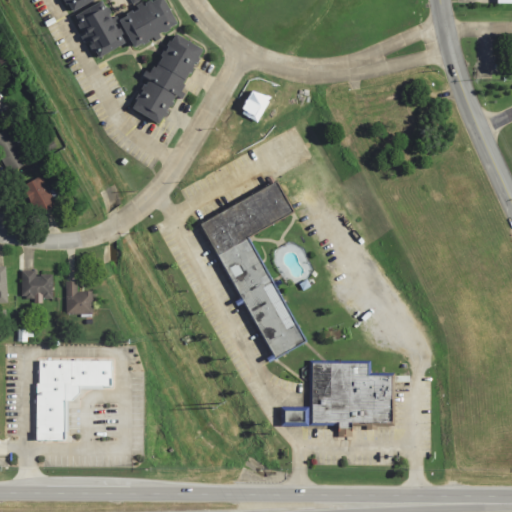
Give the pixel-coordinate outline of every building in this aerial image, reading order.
[(61,0),(67,12),(93,0),(61,0)] [(125,43),(104,0),(101,0),(73,14),(93,58),(125,43)] [(164,0),(154,0),(118,17),(132,47),(177,27),(164,0)] [(203,49),(172,31),(130,107),(160,125),(203,49)] [(24,164),(7,128),(0,131),(0,162),(5,173),(24,164)] [(34,215),(55,204),(39,175),(19,186),(34,215)] [(250,234),(293,214),(278,182),(201,219),(268,360),(302,344),(250,234)] [(50,297),(50,272),(19,272),(19,297),(50,297)] [(91,313),(91,291),(75,291),(75,281),(64,281),(64,313),(91,313)] [(107,385),(107,362),(39,361),(39,385),(35,385),(35,440),(61,440),(62,400),(69,400),(77,393),(77,385),(107,385)] [(391,425),(391,375),(367,375),(367,361),(308,361),(308,425),(337,425),(337,436),(350,436),(350,425),(391,425)]
